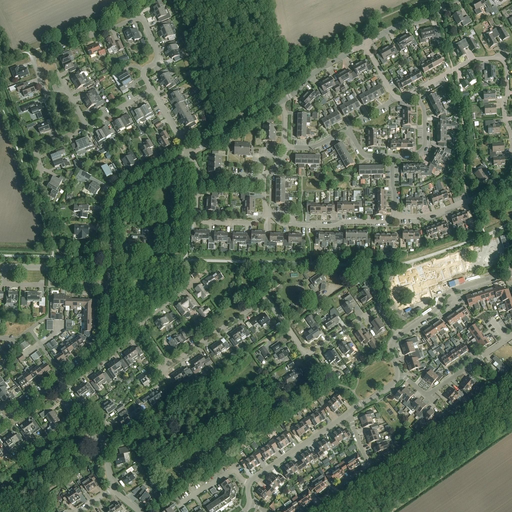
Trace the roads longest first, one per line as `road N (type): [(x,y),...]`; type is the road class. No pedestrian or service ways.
road 1 (residential): [(399,334),(376,308),(306,352),(264,299),(168,362),(139,324),(110,322)]
road 2 (residential): [(151,90),(143,73),(158,58),(139,17),(37,55),(47,93),(67,92),(86,127)]
road 3 (residential): [(109,286),(115,202),(188,154)]
road 4 (residential): [(268,212),(246,224),(202,221),(188,154)]
road 5 (residential): [(401,376),(429,393),(511,337)]
road 6 (residential): [(306,511),(365,468),(347,413)]
road 7 (unclassified): [(399,334),(438,308),(445,292),(507,269)]
road 8 (residential): [(395,216),(469,200),(511,170)]
road 9 (residential): [(271,215),(306,226),(395,216)]
road 10 (unclassified): [(52,386),(100,442),(111,489)]
road 11 (unclassified): [(249,483),(347,413)]
